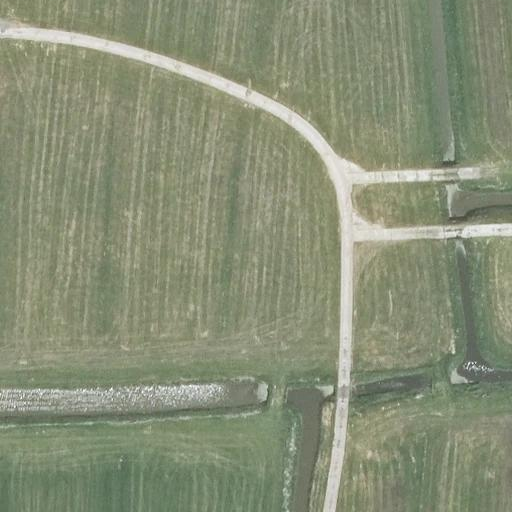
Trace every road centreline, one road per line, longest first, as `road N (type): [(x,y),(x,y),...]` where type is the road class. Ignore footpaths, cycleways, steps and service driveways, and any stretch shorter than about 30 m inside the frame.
road 1 (track): [(346,237),(511,231)]
road 2 (track): [(339,181),(476,173)]
